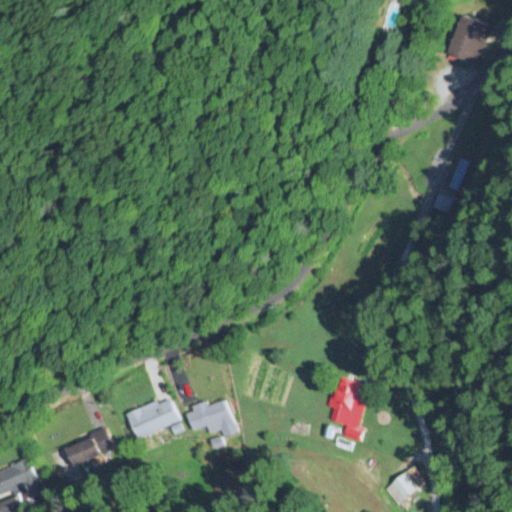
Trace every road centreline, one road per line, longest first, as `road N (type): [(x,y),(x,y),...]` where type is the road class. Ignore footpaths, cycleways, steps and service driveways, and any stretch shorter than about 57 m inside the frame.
road 1 (residential): [(0,417),(283,290),(369,154),(473,88),(511,20)]
road 2 (residential): [(483,77),(396,280),(372,357),(367,393),(395,511)]
